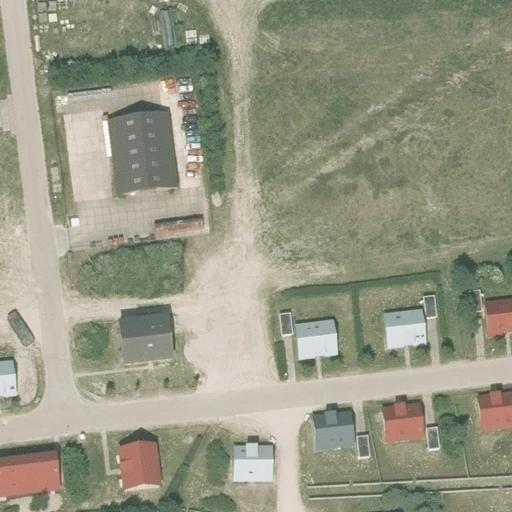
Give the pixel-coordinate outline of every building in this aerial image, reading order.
[(68,38),(68,49),(92,48),(91,37),(68,38)] [(177,190),(167,115),(106,123),(115,197),(177,190)] [(478,293),(467,294),(469,314),(480,313),(478,293)] [(433,298),(422,299),(424,321),(435,319),(433,298)] [(511,336),(511,300),(483,304),(487,340),(511,336)] [(424,347),(420,311),(381,316),(386,352),(424,347)] [(280,337),(291,336),(289,315),(277,316),(280,337)] [(172,363),(166,317),(117,324),(123,370),(172,363)] [(336,358),(332,323),(293,327),(297,362),(336,358)] [(0,400),(14,399),(11,363),(0,364),(0,400)] [(511,429),(511,394),(475,399),(479,434),(511,429)] [(422,440),(418,405),(380,410),(384,445),(422,440)] [(353,449),(349,413),(310,418),(314,454),(353,449)] [(438,451),(436,429),(424,430),(427,452),(438,451)] [(368,459),(366,437),(355,438),(357,460),(368,459)] [(160,489),(155,446),(116,450),(121,493),(160,489)] [(271,448),(232,448),(231,484),(271,484),(271,448)] [(0,498),(59,491),(54,456),(0,463),(0,498)]
